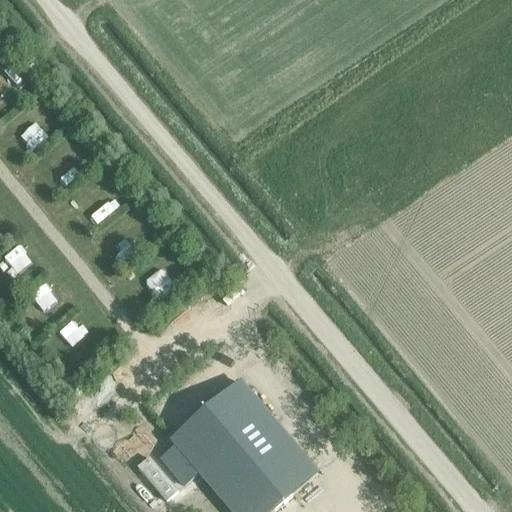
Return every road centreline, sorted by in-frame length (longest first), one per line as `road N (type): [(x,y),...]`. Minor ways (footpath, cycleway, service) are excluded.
road 1 (unclassified): [(480,511),(42,0)]
road 2 (track): [(0,170),(135,337),(155,349),(217,320)]
